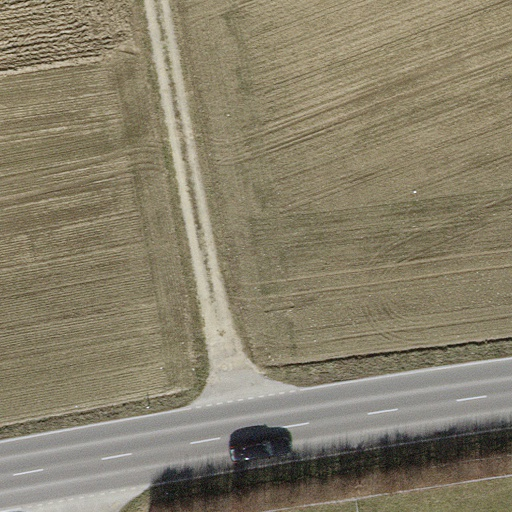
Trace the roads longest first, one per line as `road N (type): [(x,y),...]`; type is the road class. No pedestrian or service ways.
road 1 (primary): [(511,393),(0,477)]
road 2 (track): [(246,436),(161,0)]
